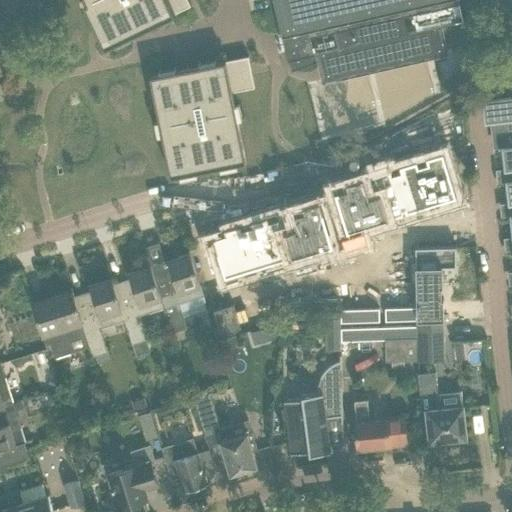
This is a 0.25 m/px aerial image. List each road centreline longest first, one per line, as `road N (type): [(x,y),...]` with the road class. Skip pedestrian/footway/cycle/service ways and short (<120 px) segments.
road 1 (residential): [(471,93),(511,440)]
road 2 (residential): [(204,511),(285,485),(370,476),(424,501),(511,493)]
road 3 (residential): [(0,248),(151,199),(259,200)]
